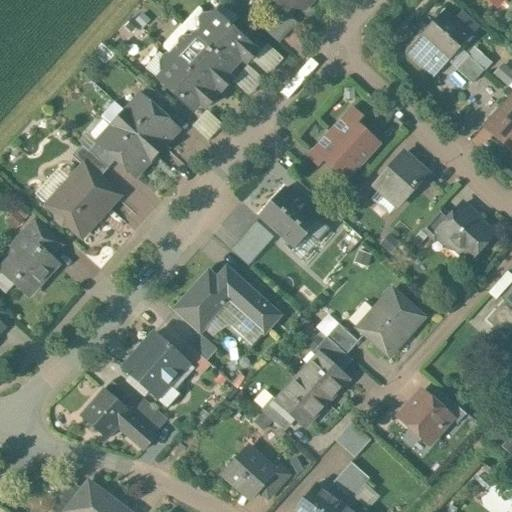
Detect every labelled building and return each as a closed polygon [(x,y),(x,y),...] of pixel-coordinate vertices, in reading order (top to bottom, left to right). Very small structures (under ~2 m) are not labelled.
[(298,0),(270,0),(277,6),(289,17),(297,9),(296,2),(298,0)] [(277,6),(261,24),(281,42),(297,24),(289,17),(277,6)] [(172,39),(226,87),(232,80),(226,75),(240,59),(246,65),(257,52),(216,14),(213,18),(202,18),(201,11),(199,9),(183,26),(182,27),(172,39)] [(472,36),(444,11),(420,38),(406,53),(434,78),(472,36)] [(226,87),(172,39),(164,47),(163,48),(172,56),(171,58),(165,59),(159,54),(146,69),(159,80),(159,81),(192,111),(199,104),(205,110),(216,98),(209,91),(213,86),(221,93),(226,87)] [(254,59),(267,73),(284,58),(271,44),(254,59)] [(483,71),(467,56),(456,69),(472,84),(483,71)] [(237,84),(246,90),(250,84),(254,87),(262,76),(249,67),(237,84)] [(167,104),(148,87),(140,96),(159,113),(167,104)] [(511,93),(500,107),(509,115),(511,111),(511,93)] [(159,113),(140,96),(125,112),(164,147),(178,131),(159,113)] [(511,111),(509,115),(492,134),(511,151),(511,111)] [(164,147),(125,112),(111,127),(150,162),(164,147)] [(329,133),(362,162),(378,144),(351,120),(339,133),(333,128),(329,133)] [(150,162),(111,127),(97,143),(116,161),(135,178),(150,162)] [(362,162),(329,133),(324,138),(330,143),(319,156),(345,180),(362,162)] [(116,161),(97,143),(89,152),(108,170),(116,161)] [(89,152),(81,145),(71,156),(83,167),(84,166),(98,180),(108,170),(89,152)] [(402,155),(375,185),(399,206),(426,176),(402,155)] [(296,169),(290,164),(287,167),(293,172),(296,169)] [(83,167),(47,206),(56,215),(57,220),(63,226),(69,226),(81,237),(117,197),(98,180),(84,166),(83,167)] [(284,189),(260,216),(294,247),(306,235),(309,237),(320,225),(303,209),(304,207),(284,189)] [(492,236),(459,207),(450,218),(438,231),(441,234),(470,260),(492,236)] [(440,209),(421,230),(434,241),(441,234),(438,231),(450,218),(440,209)] [(54,239),(35,222),(22,235),(29,241),(41,253),(42,252),(54,239)] [(256,222),(238,242),(256,258),(274,238),(256,222)] [(29,241),(1,272),(0,273),(0,289),(5,294),(14,284),(27,296),(56,265),(42,252),(41,253),(29,241)] [(223,288),(208,274),(176,310),(200,331),(203,328),(212,336),(228,326),(252,347),(264,333),(263,332),(278,316),(233,277),(223,288)] [(423,319),(392,290),(358,329),(389,357),(423,319)] [(511,290),(506,297),(507,297),(486,321),(506,338),(511,331),(511,320),(508,318),(511,313),(511,290)] [(358,342),(338,324),(326,338),(346,355),(358,342)] [(177,353),(154,333),(122,370),(156,400),(158,398),(156,397),(166,385),(168,387),(169,386),(187,365),(188,364),(177,353)] [(215,351),(195,333),(185,344),(205,361),(206,362),(215,351)] [(346,355),(326,338),(314,351),(318,355),(319,354),(335,368),(346,355)] [(205,361),(185,344),(177,353),(188,364),(187,365),(195,372),(205,361)] [(335,368),(319,354),(318,355),(297,378),(326,404),(348,380),(335,368)] [(326,404),(297,378),(276,401),(276,402),(291,416),(305,428),(326,404)] [(128,396),(111,381),(103,390),(120,405),(128,396)] [(177,393),(169,386),(168,387),(166,385),(156,397),(158,398),(156,400),(165,407),(177,393)] [(103,390),(80,417),(107,440),(117,428),(143,451),(156,437),(154,435),(130,414),(120,405),(103,390)] [(466,415),(439,391),(431,400),(452,418),(451,419),(457,424),(466,415)] [(422,392),(398,418),(428,445),(451,419),(452,418),(431,400),(422,392)] [(291,416),(276,402),(276,401),(273,397),(260,411),(280,429),(291,416)] [(166,421),(142,400),(130,414),(154,435),(166,421)] [(351,423),(335,441),(354,459),(370,441),(351,423)] [(248,448),(224,475),(238,488),(241,484),(254,495),(257,492),(275,472),(273,471),(248,448)] [(351,463),(333,483),(351,499),(369,479),(351,463)] [(279,464),(273,471),(275,472),(257,492),(268,502),(292,476),(279,464)] [(70,481),(49,510),(52,511),(67,511),(83,491),(70,481)] [(111,500),(88,483),(83,491),(67,511),(126,511),(120,507),(119,509),(110,502),(111,500)] [(350,511),(315,486),(304,500),(303,499),(293,511),(350,511)]
